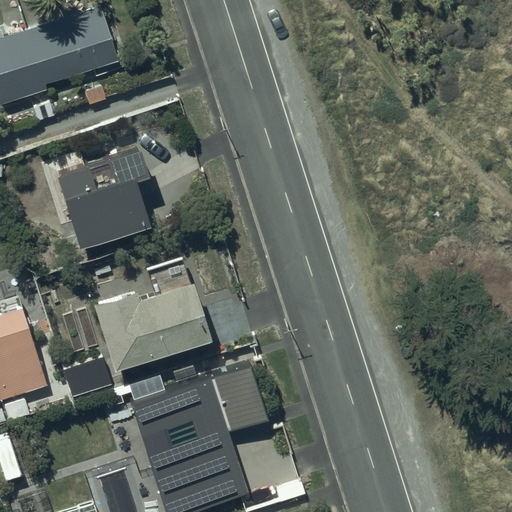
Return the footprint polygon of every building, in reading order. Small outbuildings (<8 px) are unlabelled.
[(96,4),(0,34),(0,102),(44,88),(42,81),(114,58),(96,4)] [(132,142),(101,153),(107,172),(87,179),(80,159),(49,169),(73,240),(142,217),(127,172),(140,168),(132,142)] [(91,297),(113,363),(209,332),(190,274),(136,292),(133,284),(91,297)] [(14,292),(0,296),(0,394),(43,381),(14,292)] [(72,393),(111,380),(102,354),(63,368),(72,393)] [(129,397),(165,511),(168,511),(247,487),(227,427),(267,414),(250,359),(129,397)]
